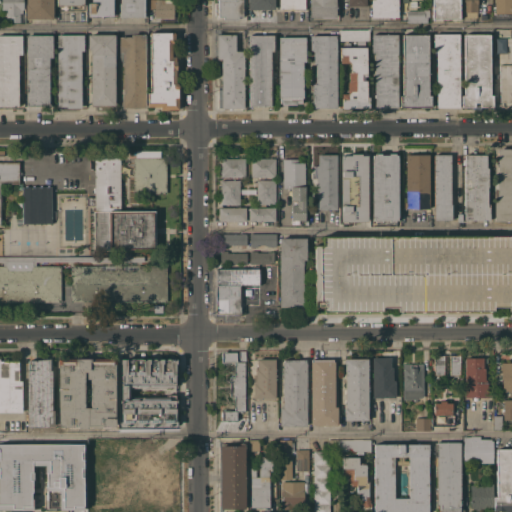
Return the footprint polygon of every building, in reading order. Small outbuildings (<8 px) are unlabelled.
[(24,0),(24,9),(23,9),(23,13),(20,13),(20,22),(9,22),(9,16),(5,16),(5,10),(1,10),(1,0),(24,0)] [(53,0),(53,19),(26,19),(26,3),(26,0),(53,0)] [(113,0),(113,16),(89,16),(89,2),(92,2),(92,0),(113,0)] [(144,0),(145,17),(120,17),(120,3),(121,3),(121,0),(144,0)] [(173,0),(173,2),(174,18),(173,18),(173,23),(161,23),(160,18),(154,18),(154,17),(148,17),(148,0),(173,0)] [(243,0),(243,16),(238,16),(238,19),(223,19),(223,16),(218,16),(218,0),(243,0)] [(274,0),(274,9),(248,9),(247,0),(274,0)] [(279,8),(279,0),(305,0),(305,9),(279,8)] [(335,0),(335,5),(336,6),(335,8),(335,13),(335,17),(309,17),(309,0),(335,0)] [(397,0),(397,17),(395,17),(394,18),(370,18),(370,0),(397,0)] [(459,0),(459,19),(432,19),(432,0),(459,0)] [(477,0),(478,11),(477,11),(477,17),(465,17),(464,12),(463,12),(463,0),(477,0)] [(511,0),(511,14),(494,14),(494,0),(511,0)] [(427,17),(427,22),(407,22),(407,11),(417,10),(423,10),(423,9),(429,9),(429,17),(427,17)] [(368,29),(367,29),(369,29),(369,40),(364,41),(364,44),(356,44),(356,41),(338,41),(338,29),(368,29)] [(150,32),(173,31),(175,34),(175,49),(172,49),(172,56),(176,56),(176,62),(177,70),(176,70),(176,83),(177,83),(178,84),(178,109),(161,109),(161,106),(148,106),(148,92),(150,92),(150,32)] [(459,107),(436,107),(436,48),(433,48),(433,33),(459,33),(459,107)] [(84,34),(84,50),(83,50),(83,58),(81,58),(81,107),(66,108),(66,106),(58,106),(57,106),(57,34),(84,34)] [(115,34),(114,51),(115,51),(115,105),(91,105),(91,54),(91,49),(88,49),(88,34),(115,34)] [(146,88),(145,88),(145,107),(122,107),(122,93),(123,93),(123,52),(119,52),(119,36),(131,36),(131,34),(146,34),(146,88)] [(244,108),(231,108),(231,109),(229,109),(229,108),(221,108),(221,107),(218,107),(218,86),(221,86),(221,59),(217,59),(217,34),(235,34),(235,51),(243,51),(244,108)] [(274,34),(274,51),(271,51),(271,106),(249,106),(249,35),(274,34)] [(398,107),(375,107),(375,52),(371,52),(371,34),(398,34),(398,107)] [(428,95),(431,95),(431,107),(400,107),(400,95),(402,95),(402,34),(428,34),(428,95)] [(490,95),(492,95),(492,107),(480,107),(480,102),(474,102),(474,107),(462,107),(462,95),(464,95),(464,34),(489,34),(490,95)] [(22,54),(17,54),(18,105),(0,105),(0,35),(22,35),(22,54)] [(53,57),(48,57),(49,103),(50,103),(50,105),(26,106),(26,35),(52,35),(53,57)] [(336,107),(312,107),(312,84),(315,83),(315,64),(313,64),(313,51),(310,51),(310,35),(336,35),(336,107)] [(305,37),(305,61),(303,61),(303,97),(302,97),(302,103),(296,103),(296,104),(281,104),(281,102),(280,102),(280,98),(279,98),(278,37),(305,37)] [(367,76),(364,76),(364,80),(366,80),(367,97),(369,97),(369,107),(351,107),(351,108),(342,108),(342,99),(341,99),(341,93),(347,93),(347,82),(349,82),(349,72),(350,72),(350,63),(340,63),(339,47),(366,47),(367,76)] [(511,102),(500,102),(499,65),(511,64),(511,102)] [(494,201),(498,201),(497,150),(499,150),(499,148),(511,148),(511,150),(511,221),(494,221),(494,201)] [(160,150),(160,157),(166,157),(166,193),(133,193),(133,157),(136,157),(136,150),(160,150)] [(367,221),(340,221),(340,158),(342,158),(342,155),(344,155),(350,155),(350,153),(360,153),(360,155),(366,154),(367,221)] [(397,157),(398,157),(398,217),(397,217),(397,220),(395,220),(395,221),(389,221),(389,220),(381,220),(381,221),(375,221),(375,220),(373,220),(373,217),(372,217),(372,158),(372,155),(374,155),(374,153),(381,153),(381,155),(388,155),(388,153),(395,153),(395,155),(397,155),(397,157)] [(313,202),(318,202),(318,198),(314,198),(314,195),(316,195),(316,167),(315,167),(315,165),(318,165),(317,154),(336,154),(337,209),(313,209),(313,202)] [(429,154),(429,209),(403,209),(403,202),(406,202),(405,154),(429,154)] [(451,204),(452,204),(452,219),(434,219),(434,154),(451,154),(451,204)] [(486,168),(488,168),(488,186),(487,188),(487,207),(490,207),(490,220),(464,220),(465,154),(486,154),(486,168)] [(122,250),(122,251),(118,251),(118,250),(93,250),(93,210),(94,210),(94,205),(87,205),(87,197),(94,197),(94,159),(120,158),(120,210),(155,210),(155,250),(130,250),(125,250),(122,250)] [(245,177),(220,177),(220,158),(245,158),(245,177)] [(305,220),(299,220),(299,224),(293,224),(293,220),(291,220),(291,206),(296,206),(296,201),(291,201),(291,190),(287,190),(287,188),(282,188),(282,159),(297,158),(297,162),(305,162),(305,220)] [(274,177),(250,177),(251,159),(262,159),(274,160),(274,177)] [(19,183),(0,183),(0,162),(19,162),(19,183)] [(239,205),(221,205),(220,180),(239,180),(239,205)] [(256,204),(256,180),(275,180),(275,204),(266,204),(256,204)] [(52,223),(23,223),(22,186),(52,186),(52,223)] [(275,207),(248,208),(248,221),(275,221),(275,207)] [(218,208),(218,222),(245,221),(245,208),(218,208)] [(276,246),(267,246),(267,245),(257,245),(257,247),(250,247),(250,245),(249,245),(249,233),(276,233),(276,246)] [(246,234),(246,245),(227,245),(227,247),(220,247),(220,234),(246,234)] [(383,307),(383,311),(323,311),(323,301),(314,301),(314,246),(321,246),(321,236),(511,236),(511,311),(508,311),(508,307),(493,307),(493,311),(397,311),(397,307),(383,307)] [(306,259),(303,259),(303,306),(280,306),(279,238),(305,238),(306,259)] [(3,266),(3,261),(0,261),(0,256),(125,256),(125,250),(130,250),(130,256),(143,256),(143,261),(120,261),(120,265),(116,265),(116,261),(36,261),(36,265),(32,265),(32,261),(7,261),(7,266),(3,266)] [(227,253),(246,253),(246,263),(220,263),(220,252),(221,252),(221,250),(227,250),(227,253)] [(257,250),(257,252),(268,252),(267,252),(273,251),(273,259),(269,259),(269,262),(249,263),(249,252),(250,252),(250,250),(257,250)] [(61,265),(61,301),(0,301),(0,266),(3,266),(7,266),(32,265),(36,265),(61,265)] [(166,265),(166,302),(70,302),(70,265),(116,265),(120,265),(166,265)] [(259,268),(259,284),(275,284),(275,305),(240,305),(240,313),(215,313),(215,268),(259,268)] [(162,312),(153,312),(153,305),(162,304),(162,312)] [(230,398),(230,397),(229,397),(229,393),(229,379),(229,376),(234,376),(234,373),(234,367),(234,365),(234,362),(221,362),(221,352),(236,352),(236,361),(239,361),(239,351),(245,351),(245,377),(244,377),(244,411),(241,411),(241,413),(240,413),(240,412),(236,412),(236,420),(226,420),(226,423),(224,423),(224,421),(221,421),(221,411),(234,411),(234,408),(234,407),(234,397),(231,397),(231,398),(230,398)] [(460,355),(460,375),(449,375),(449,355),(460,355)] [(443,375),(433,375),(433,356),(443,356),(443,375)] [(370,397),(370,384),(372,384),(372,357),(390,358),(390,367),(392,367),(392,380),(394,380),(395,397),(370,397)] [(464,357),(483,357),(483,368),(485,368),(485,379),(487,379),(487,397),(477,397),(473,397),(465,397),(464,357)] [(52,410),(54,410),(54,426),(27,426),(27,369),(28,369),(28,360),(35,360),(50,358),(50,370),(51,370),(52,410)] [(78,426),(59,426),(58,364),(58,358),(75,358),(75,359),(89,358),(116,358),(116,364),(114,364),(115,419),(115,426),(102,426),(100,426),(101,427),(92,427),(92,426),(87,426),(87,427),(79,427),(78,426)] [(176,358),(176,363),(174,363),(174,384),(174,386),(169,386),(169,387),(129,388),(129,397),(166,396),(166,394),(175,394),(175,400),(176,400),(176,402),(175,402),(175,421),(177,421),(177,426),(120,427),(120,421),(121,421),(121,402),(120,402),(120,399),(122,399),(121,363),(120,363),(120,359),(176,358)] [(275,358),(275,398),(253,398),(253,381),(255,381),(255,368),(257,368),(257,358),(275,358)] [(306,426),(279,426),(279,407),(282,407),(282,361),(283,361),(283,359),(305,359),(305,361),(306,361),(306,426)] [(336,425),(310,425),(310,361),(311,361),(311,359),(333,359),(333,361),(334,361),(334,407),(336,407),(336,425)] [(367,420),(344,420),(344,408),(345,408),(345,370),(344,370),(344,359),(367,359),(367,420)] [(0,412),(0,360),(18,360),(18,381),(22,381),(22,413),(0,412)] [(511,362),(511,391),(502,391),(502,378),(501,378),(501,362),(511,362)] [(422,363),(423,397),(418,397),(418,399),(403,399),(402,363),(422,363)] [(511,419),(503,419),(503,399),(511,399),(511,419)] [(451,411),(457,411),(457,415),(457,419),(455,419),(455,420),(453,420),(453,426),(432,426),(432,414),(434,414),(434,402),(440,402),(440,400),(446,400),(446,403),(452,403),(451,411)] [(501,429),(493,429),(492,416),(501,416),(501,429)] [(430,417),(430,430),(415,430),(415,417),(430,417)] [(493,462),(463,462),(463,437),(479,436),(480,439),(491,439),(491,440),(493,440),(493,462)] [(172,438),(172,441),(174,441),(174,449),(172,449),(172,453),(174,453),(174,460),(172,460),(172,464),(154,464),(154,455),(149,455),(149,438),(172,438)] [(259,439),(259,450),(248,451),(248,439),(259,439)] [(339,451),(339,449),(327,449),(327,439),(340,439),(370,439),(370,451),(363,451),(363,454),(357,454),(357,451),(340,451),(339,451)] [(291,479),(279,479),(279,440),(291,440),(291,479)] [(0,442),(0,509),(30,510),(31,465),(45,465),(44,491),(58,491),(58,509),(83,510),(83,444),(0,442)] [(438,504),(436,504),(436,457),(434,457),(434,442),(461,442),(461,499),(460,499),(460,511),(441,511),(440,510),(438,510),(438,505),(438,504)] [(220,445),(240,445),(240,443),(244,443),(244,445),(245,508),(220,509),(220,445)] [(374,511),(374,444),(428,444),(428,511),(374,511)] [(497,496),(496,449),(511,448),(511,511),(505,511),(505,510),(494,510),(494,496),(497,496)] [(308,471),(297,471),(297,458),(295,458),(295,449),(308,449),(308,471)] [(328,511),(313,511),(313,450),(328,450),(328,511)] [(249,467),(256,467),(256,476),(259,476),(258,457),(272,457),(272,470),(269,470),(269,508),(269,509),(266,509),(266,507),(253,508),(253,509),(250,509),(250,508),(249,508),(249,467)] [(365,483),(367,483),(368,496),(368,500),(369,500),(369,503),(370,503),(370,507),(363,507),(363,505),(356,505),(356,485),(351,485),(351,484),(349,484),(349,475),(341,475),(341,457),(357,457),(357,465),(365,465),(365,483)] [(142,505),(119,505),(119,466),(141,466),(142,505)] [(173,466),(173,505),(150,505),(150,466),(173,466)] [(89,467),(110,467),(111,504),(88,504),(88,483),(89,483),(89,467)] [(283,498),(281,498),(281,490),(282,490),(281,481),(304,481),(304,509),(281,509),(281,499),(283,499),(283,498)] [(494,510),(493,510),(493,508),(485,508),(485,511),(475,511),(475,507),(470,508),(470,485),(477,485),(477,483),(493,483),(493,491),(492,491),(492,496),(494,496),(494,510)]
